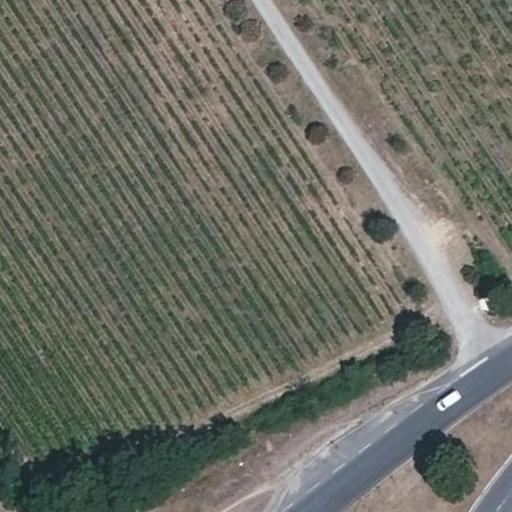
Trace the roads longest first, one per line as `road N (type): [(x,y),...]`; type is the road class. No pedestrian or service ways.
road 1 (track): [(498,374),(256,0)]
road 2 (primary): [(511,366),(314,511)]
